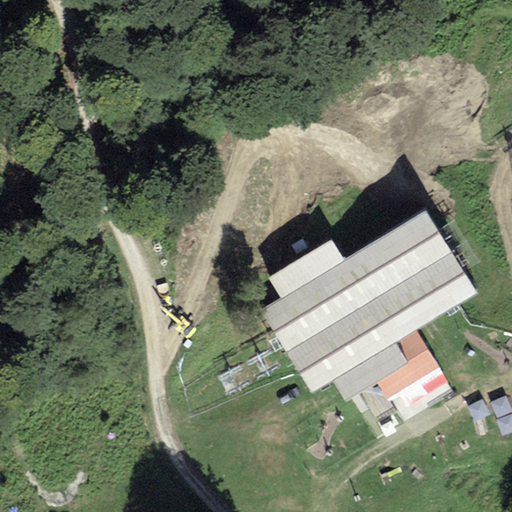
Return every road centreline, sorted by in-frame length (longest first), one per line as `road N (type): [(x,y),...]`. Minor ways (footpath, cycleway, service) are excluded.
road 1 (track): [(46,0),(139,271),(156,362)]
road 2 (track): [(0,393),(22,462),(47,504),(63,508),(83,495),(156,362)]
road 3 (track): [(156,362),(174,453),(220,511)]
